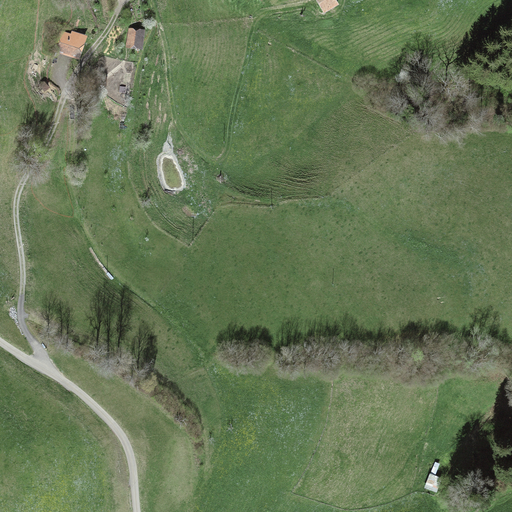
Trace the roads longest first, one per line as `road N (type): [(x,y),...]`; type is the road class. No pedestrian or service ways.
road 1 (track): [(124,0),(72,78),(18,191),(23,322),(49,371)]
road 2 (track): [(152,0),(173,111),(195,149),(211,159),(226,149),(255,20)]
road 3 (track): [(0,341),(111,423),(126,444),(137,511)]
